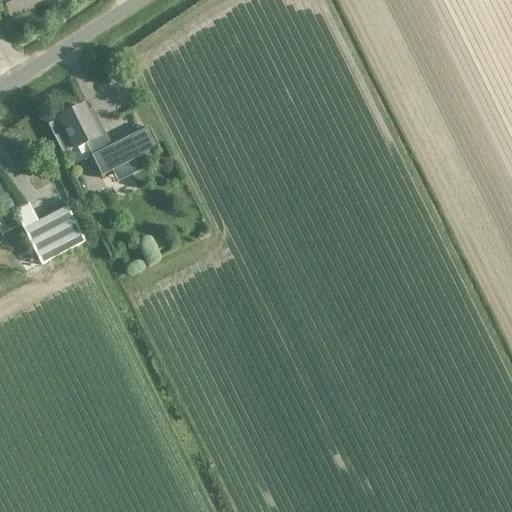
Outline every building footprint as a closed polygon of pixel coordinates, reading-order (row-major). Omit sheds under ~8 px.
[(0,0),(11,21),(49,2),(47,0),(0,0)] [(86,144),(92,157),(99,153),(93,140),(98,138),(83,108),(59,120),(48,126),(62,155),(73,149),(74,150),(86,144)] [(148,129),(99,153),(92,157),(91,157),(101,178),(158,150),(148,129)] [(4,182),(0,184),(0,206),(5,216),(21,209),(13,193),(11,194),(4,182)] [(84,244),(66,208),(22,230),(40,266),(84,244)]
